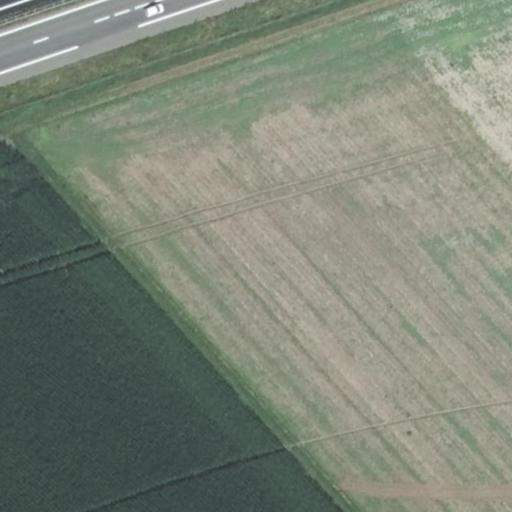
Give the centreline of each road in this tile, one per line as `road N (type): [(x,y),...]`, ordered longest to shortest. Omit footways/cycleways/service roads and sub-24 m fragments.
road 1 (track): [(358,511),(19,128)]
road 2 (track): [(389,0),(0,135)]
road 3 (motorway): [(0,56),(166,0)]
